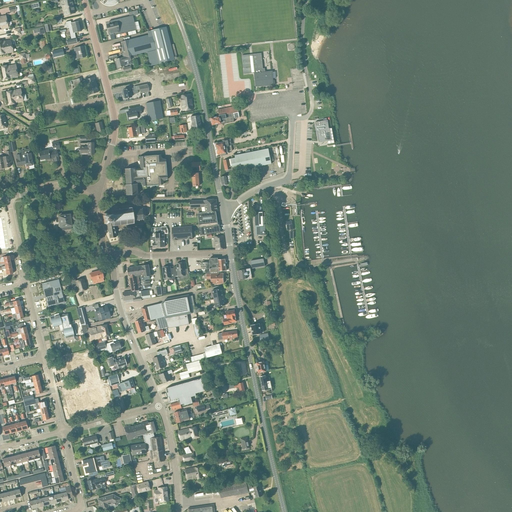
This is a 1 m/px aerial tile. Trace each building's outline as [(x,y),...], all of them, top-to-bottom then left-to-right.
[(64,0),(61,1),(62,8),(73,6),(71,0),(64,0)] [(64,15),(75,13),(73,6),(62,8),(64,15)] [(109,34),(113,33),(114,35),(136,30),(133,19),(132,16),(109,21),(110,25),(107,26),(109,34)] [(69,28),(71,39),(66,40),(67,45),(77,43),(76,38),(75,38),(74,35),(75,35),(74,33),(81,31),(80,26),(69,28)] [(133,55),(145,52),(146,53),(147,52),(150,66),(173,61),(177,59),(175,49),(172,49),(166,27),(147,31),(148,35),(129,40),(121,42),(124,57),(116,59),(117,64),(116,64),(117,69),(121,68),(120,67),(125,66),(124,62),(131,60),(130,56),(133,55)] [(0,48),(0,54),(4,54),(13,52),(12,46),(0,48)] [(76,59),(79,58),(85,57),(83,46),(76,48),(74,48),(76,59)] [(252,54),(242,55),(244,74),(254,73),(256,87),(261,86),(272,85),(274,85),(273,81),(273,78),(272,72),(272,71),(265,72),(265,68),(263,68),(261,53),(257,54),(252,54)] [(3,73),(17,70),(16,65),(6,66),(6,65),(1,66),(3,73)] [(4,79),(9,78),(18,76),(17,70),(3,73),(4,79)] [(98,92),(94,77),(85,80),(87,90),(89,94),(98,92)] [(72,80),(74,86),(83,84),(81,78),(72,80)] [(147,84),(139,85),(139,86),(134,87),(134,88),(129,89),(123,90),(125,98),(131,97),(130,92),(139,90),(140,93),(149,91),(147,84)] [(8,98),(22,95),(21,89),(11,91),(6,92),(8,98)] [(180,95),(182,111),(193,109),(191,94),(180,95)] [(8,98),(9,105),(14,104),(14,103),(23,101),(22,95),(8,98)] [(175,106),(173,98),(166,100),(168,108),(175,106)] [(149,121),(163,118),(159,101),(146,103),(149,121)] [(219,117),(211,118),(212,125),(221,123),(221,122),(222,122),(223,124),(227,123),(234,122),(234,118),(239,117),(237,106),(218,110),(219,117)] [(127,113),(128,120),(137,118),(136,114),(141,113),(140,107),(132,108),(133,111),(127,113)] [(197,127),(201,127),(199,115),(190,117),(193,132),(197,132),(197,127)] [(323,121),(315,122),(318,142),(319,141),(319,142),(327,141),(328,144),(334,143),(332,128),(330,128),(329,128),(327,120),(323,121)] [(97,132),(104,131),(101,122),(95,123),(97,132)] [(130,137),(130,139),(136,137),(136,136),(138,136),(138,134),(145,133),(144,125),(133,127),(128,128),(129,137),(130,137)] [(217,149),(219,149),(220,148),(221,148),(222,148),(222,147),(225,146),(225,147),(229,146),(228,140),(223,141),(223,142),(216,144),(217,149)] [(56,150),(60,149),(58,141),(52,142),(53,148),(56,148),(56,150)] [(88,155),(93,155),(93,143),(80,143),(80,153),(88,152),(88,155)] [(228,152),(227,147),(225,148),(225,147),(225,146),(222,147),(222,148),(221,148),(220,148),(219,149),(217,149),(218,154),(228,152)] [(268,148),(265,149),(238,155),(235,155),(235,158),(230,159),(233,172),(254,168),(272,164),(271,161),(269,152),(268,148)] [(12,161),(11,156),(10,151),(6,151),(7,157),(3,157),(4,168),(10,167),(9,161),(12,161)] [(54,158),(55,161),(59,161),(57,151),(48,153),(48,151),(39,153),(39,155),(39,156),(40,161),(54,158)] [(16,155),(17,159),(16,159),(16,161),(17,166),(24,164),(24,163),(26,163),(26,166),(29,166),(29,167),(34,166),(33,162),(31,153),(28,154),(28,153),(27,153),(27,154),(24,154),(24,155),(22,155),(22,154),(16,155)] [(136,168),(125,169),(126,184),(125,185),(126,195),(137,194),(136,183),(141,182),(141,183),(142,186),(147,186),(158,186),(158,185),(163,184),(163,181),(164,180),(167,180),(167,175),(166,164),(165,159),(162,159),(161,158),(161,155),(155,155),(145,156),(139,157),(140,168),(141,170),(136,171),(136,168)] [(231,171),(231,169),(229,159),(223,160),(225,170),(226,172),(231,171)] [(192,163),(192,171),(200,170),(200,162),(192,163)] [(222,186),(224,185),(229,184),(232,183),(231,175),(227,176),(220,177),(222,186)] [(206,212),(216,211),(218,211),(216,199),(199,200),(190,201),(190,206),(190,208),(201,207),(205,206),(206,212)] [(132,208),(110,211),(110,214),(111,214),(112,223),(106,223),(107,227),(114,226),(134,223),(134,220),(138,220),(139,221),(139,220),(143,219),(143,220),(144,220),(143,219),(145,216),(146,216),(145,212),(146,212),(146,211),(145,211),(142,209),(142,208),(141,209),(132,210),(132,208)] [(200,235),(219,232),(216,211),(206,212),(198,213),(199,227),(198,227),(200,235)] [(255,212),(255,226),(256,236),(266,235),(265,216),(263,216),(262,212),(262,211),(262,212),(255,212)] [(104,224),(106,223),(112,223),(111,214),(110,214),(106,215),(106,214),(106,213),(105,213),(104,213),(103,213),(103,214),(103,215),(102,215),(104,224)] [(70,214),(59,216),(60,227),(71,226),(71,220),(76,219),(75,215),(70,215),(70,214)] [(291,222),(292,231),(298,231),(297,221),(299,219),(296,217),(295,218),(291,218),(292,222),(291,222)] [(114,226),(107,227),(107,231),(109,231),(110,238),(116,237),(115,230),(114,230),(114,226)] [(192,226),(172,228),(173,240),(178,240),(178,239),(188,239),(192,239),(193,239),(192,226)] [(164,233),(156,234),(156,243),(152,243),(153,248),(156,247),(165,247),(164,233)] [(224,235),(214,237),(216,249),(226,249),(224,235)] [(58,236),(50,238),(52,250),(61,248),(58,236)] [(0,264),(4,263),(10,262),(9,256),(4,257),(3,257),(2,257),(1,257),(1,258),(0,258),(0,259),(0,264)] [(204,273),(214,273),(219,272),(219,271),(226,271),(225,259),(218,260),(218,262),(202,262),(204,273)] [(251,261),(252,268),(265,266),(263,259),(251,261)] [(184,263),(183,263),(176,264),(177,266),(173,266),(174,268),(175,276),(186,275),(184,263)] [(149,264),(138,266),(140,276),(144,275),(145,280),(150,279),(150,276),(151,276),(149,264)] [(134,291),(135,298),(140,297),(139,290),(141,290),(138,276),(140,276),(138,266),(128,268),(131,291),(134,291)] [(170,266),(166,267),(162,267),(164,280),(172,279),(172,280),(175,280),(175,276),(174,268),(171,268),(170,266)] [(240,280),(245,279),(247,278),(246,275),(251,274),(250,268),(245,269),(243,270),(238,270),(240,280)] [(92,281),(98,279),(103,278),(101,270),(90,273),(92,281)] [(73,271),(68,273),(74,294),(75,293),(78,292),(78,293),(87,290),(83,279),(76,281),(73,271)] [(224,283),(223,273),(207,274),(207,284),(224,283)] [(58,279),(45,283),(42,284),(42,286),(48,307),(64,303),(58,279)] [(97,299),(107,296),(106,292),(106,291),(105,286),(90,289),(91,295),(96,294),(97,299)] [(214,299),(225,296),(224,293),(223,294),(222,288),(212,290),(214,299)] [(136,302),(142,301),(142,297),(141,297),(140,297),(135,298),(134,291),(131,291),(123,292),(124,300),(135,299),(136,302)] [(151,320),(156,318),(159,330),(168,327),(165,318),(193,313),(189,295),(165,300),(162,303),(147,307),(142,308),(145,318),(135,321),(139,333),(150,330),(148,326),(145,327),(144,323),(142,323),(151,320)] [(216,307),(220,306),(225,305),(224,300),(225,299),(225,296),(214,299),(216,307)] [(98,303),(93,305),(95,310),(97,315),(98,321),(103,319),(105,318),(110,317),(109,313),(107,308),(106,309),(105,306),(100,308),(99,308),(98,303)] [(83,307),(76,309),(81,326),(88,324),(83,307)] [(237,321),(236,317),(234,310),(226,312),(227,318),(223,319),(224,325),(232,323),(231,322),(237,321)] [(23,318),(22,312),(16,313),(7,315),(8,318),(14,317),(15,320),(23,318)] [(55,317),(51,318),(53,326),(59,324),(60,331),(63,330),(65,338),(71,337),(72,341),(76,340),(79,340),(78,336),(75,337),(74,335),(74,336),(72,328),(71,328),(68,314),(59,316),(55,317)] [(251,325),(253,335),(261,333),(259,323),(251,325)] [(104,338),(101,326),(87,329),(87,328),(88,328),(88,324),(81,326),(84,338),(89,337),(90,341),(104,338)] [(110,339),(108,332),(106,325),(101,326),(104,338),(104,340),(110,339)] [(10,326),(5,327),(6,331),(5,331),(7,338),(13,336),(17,335),(21,334),(27,333),(25,327),(24,327),(21,328),(20,328),(19,328),(17,328),(16,330),(16,331),(14,332),(12,332),(12,331),(11,329),(10,329),(10,326)] [(237,331),(232,331),(224,333),(224,332),(222,332),(222,333),(218,334),(219,340),(233,338),(238,337),(237,331)] [(18,338),(14,339),(14,341),(14,342),(17,342),(21,341),(20,340),(28,339),(27,333),(21,334),(17,335),(18,338)] [(146,335),(149,346),(156,344),(153,333),(146,335)] [(263,342),(266,341),(269,341),(268,333),(262,335),(260,335),(261,342),(263,342)] [(20,344),(15,345),(16,348),(20,347),(21,349),(25,348),(24,346),(30,344),(28,339),(20,340),(21,341),(21,343),(19,344),(20,344)] [(112,351),(116,350),(121,348),(118,342),(107,345),(108,349),(111,348),(112,351)] [(205,348),(206,352),(203,353),(203,354),(190,357),(192,362),(200,361),(207,359),(207,357),(222,353),(219,344),(205,348)] [(78,380),(78,410),(98,410),(98,378),(91,349),(71,354),(78,380)] [(168,354),(167,349),(157,352),(158,357),(153,358),(154,363),(155,362),(157,369),(165,367),(162,356),(168,354)] [(219,361),(221,360),(220,356),(209,358),(211,364),(219,362),(219,361)] [(118,368),(122,367),(126,365),(124,358),(114,362),(113,357),(107,359),(110,367),(117,365),(118,368)] [(188,371),(189,374),(191,374),(191,373),(202,370),(200,361),(192,362),(186,364),(188,371)] [(235,363),(238,376),(248,374),(245,361),(235,363)] [(259,373),(263,372),(265,371),(263,362),(257,363),(259,373)] [(168,374),(173,373),(172,370),(159,375),(160,378),(161,378),(163,383),(168,381),(171,380),(168,374)] [(189,374),(188,371),(179,373),(181,379),(190,377),(189,374)] [(117,374),(108,377),(111,386),(117,384),(120,392),(122,391),(134,387),(131,379),(120,383),(117,374)] [(265,376),(259,377),(262,391),(268,389),(268,388),(271,388),(270,381),(266,382),(265,376)] [(12,394),(10,384),(8,378),(2,379),(4,387),(5,387),(7,387),(8,389),(9,389),(10,395),(12,394)] [(167,393),(166,393),(167,397),(168,397),(169,396),(171,401),(181,399),(181,400),(196,396),(201,395),(200,392),(205,391),(202,378),(171,387),(166,388),(166,389),(167,388),(168,392),(167,393)] [(234,384),(227,386),(227,390),(239,387),(240,392),(245,391),(243,382),(238,383),(238,384),(234,385),(234,384)] [(171,404),(173,410),(178,409),(181,408),(181,405),(182,404),(182,405),(188,403),(188,404),(192,403),(192,401),(197,399),(196,396),(181,400),(181,399),(171,401),(171,403),(170,403),(170,404),(171,404)] [(24,402),(23,402),(25,407),(25,406),(35,404),(37,410),(40,409),(46,407),(44,401),(40,402),(39,403),(38,398),(24,402)] [(198,412),(209,409),(207,403),(197,406),(196,406),(198,412)] [(33,414),(27,415),(28,418),(33,417),(41,415),(47,413),(46,407),(40,409),(41,412),(33,414)] [(237,414),(235,407),(228,409),(209,414),(210,416),(212,416),(212,418),(229,413),(230,416),(237,414)] [(187,409),(174,413),(175,418),(188,414),(187,409)] [(175,418),(177,423),(190,419),(188,414),(175,418)] [(150,449),(152,459),(154,459),(154,462),(164,461),(160,436),(154,437),(153,433),(156,432),(153,421),(148,423),(148,421),(141,423),(141,424),(130,427),(130,426),(124,427),(127,440),(138,437),(137,436),(142,434),(145,443),(130,445),(132,455),(147,453),(146,450),(150,449)] [(178,431),(180,440),(192,437),(192,438),(199,436),(196,427),(178,431)] [(96,436),(82,439),(84,446),(97,442),(96,436)] [(240,439),(243,449),(250,447),(247,437),(240,439)] [(102,445),(103,451),(113,448),(111,443),(102,445)] [(48,453),(50,460),(58,458),(56,452),(48,453)] [(26,453),(20,454),(22,462),(28,461),(26,453)] [(130,454),(120,456),(121,464),(131,463),(130,454)] [(14,456),(8,457),(10,465),(16,464),(14,456)] [(103,459),(104,459),(103,456),(93,458),(82,461),(82,464),(82,465),(83,464),(83,466),(83,467),(83,466),(85,475),(88,474),(89,476),(98,474),(97,470),(96,470),(95,468),(102,466),(103,468),(110,466),(109,466),(108,461),(107,461),(107,460),(103,461),(103,459)] [(2,459),(3,464),(4,467),(10,465),(8,457),(2,459)] [(231,458),(217,460),(218,467),(224,466),(224,467),(226,467),(225,466),(233,464),(232,462),(231,458)] [(398,462),(400,465),(399,465),(401,468),(403,467),(403,466),(406,464),(403,458),(401,459),(402,459),(398,462)] [(190,469),(185,470),(187,479),(197,477),(197,479),(202,478),(200,466),(190,469)] [(53,472),(54,478),(62,476),(61,470),(53,472)] [(101,489),(105,488),(104,483),(106,482),(105,478),(114,476),(113,471),(99,474),(96,475),(97,478),(93,479),(87,481),(89,490),(101,487),(101,489)] [(256,498),(257,497),(262,496),(259,485),(254,486),(252,487),(250,480),(246,481),(248,489),(249,488),(250,493),(255,492),(256,498)] [(148,481),(136,484),(137,493),(150,490),(148,481)] [(136,484),(129,486),(133,498),(138,496),(137,493),(136,484)] [(68,500),(67,497),(72,495),(70,487),(65,488),(66,492),(60,494),(62,501),(68,500)] [(157,490),(154,490),(154,498),(159,498),(160,502),(168,501),(166,487),(157,488),(157,490)] [(41,489),(42,492),(43,492),(44,494),(45,498),(42,498),(44,506),(50,504),(48,497),(47,493),(46,491),(47,491),(46,488),(41,489)] [(14,490),(8,492),(10,499),(16,498),(14,490)] [(8,492),(7,492),(2,494),(3,501),(10,499),(8,492)] [(54,495),(56,503),(62,501),(60,494),(54,495)] [(97,499),(99,505),(101,511),(109,509),(114,507),(115,508),(116,506),(120,499),(113,494),(97,499)] [(36,500),(38,507),(44,506),(42,498),(36,500)] [(36,500),(34,500),(29,501),(31,509),(38,507),(36,500)]
